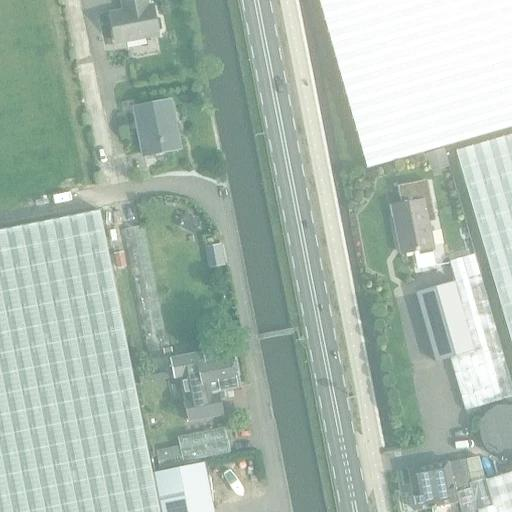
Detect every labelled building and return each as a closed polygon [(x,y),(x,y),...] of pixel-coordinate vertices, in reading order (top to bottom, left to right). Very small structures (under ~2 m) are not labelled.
[(111,13),(116,43),(158,35),(156,26),(161,22),(159,16),(154,15),(152,5),(147,6),(145,0),(121,0),(123,5),(126,5),(127,10),(111,13)] [(511,0),(318,0),(367,168),(511,126),(511,0)] [(179,149),(170,102),(134,109),(144,156),(179,149)] [(457,494),(459,502),(461,511),(511,511),(511,135),(456,152),(511,345),(511,473),(485,480),(469,484),(471,491),(457,494)] [(443,149),(426,154),(432,172),(449,167),(443,149)] [(401,204),(390,207),(400,255),(414,252),(418,270),(435,266),(432,252),(431,253),(431,249),(433,248),(428,219),(433,218),(426,182),(397,188),(401,204)] [(0,231),(0,511),(159,511),(152,474),(99,212),(0,231)] [(186,213),(179,229),(194,235),(201,220),(186,213)] [(145,225),(121,230),(145,353),(163,350),(170,348),(145,225)] [(221,245),(205,248),(209,269),(225,267),(221,245)] [(124,252),(114,254),(117,268),(126,267),(124,252)] [(449,359),(464,412),(511,397),(511,390),(473,256),(449,263),(455,283),(474,352),(449,359)] [(455,283),(415,294),(435,363),(449,359),(474,352),(455,283)] [(232,347),(170,359),(173,378),(181,376),(210,371),(211,374),(237,369),(232,347)] [(219,391),(240,387),(237,369),(211,374),(210,371),(181,376),(185,398),(190,423),(224,417),(219,391)] [(183,464),(231,454),(224,428),(178,438),(183,464)] [(478,457),(464,460),(469,484),(485,480),(478,457)] [(469,484),(464,460),(407,472),(412,494),(406,499),(408,508),(413,511),(459,502),(457,494),(471,491),(469,484)] [(215,511),(206,463),(153,474),(160,511),(215,511)]
